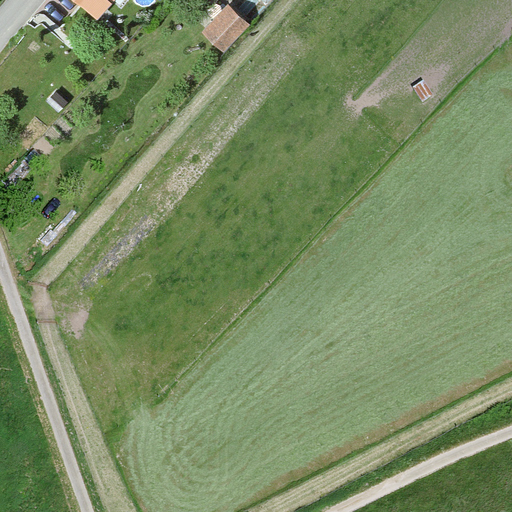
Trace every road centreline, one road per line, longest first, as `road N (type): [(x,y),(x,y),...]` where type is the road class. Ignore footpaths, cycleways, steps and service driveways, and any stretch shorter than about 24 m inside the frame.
road 1 (track): [(0,260),(87,511)]
road 2 (track): [(336,511),(511,432)]
